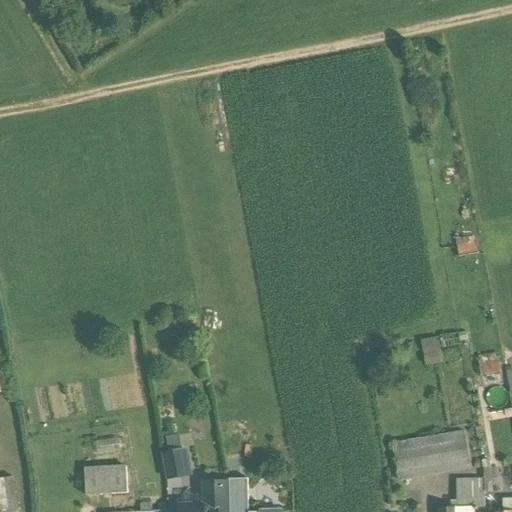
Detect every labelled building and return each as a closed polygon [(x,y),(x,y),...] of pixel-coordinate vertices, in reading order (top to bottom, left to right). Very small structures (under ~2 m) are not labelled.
[(475,238),(455,242),(459,258),(478,253),(475,238)] [(471,345),(454,347),(455,359),(472,357),(471,345)] [(449,349),(432,351),(434,368),(451,366),(449,349)] [(498,357),(478,360),(481,376),(501,372),(498,357)] [(180,434),(167,437),(169,450),(182,447),(180,434)] [(465,434),(393,446),(399,481),(471,469),(465,434)] [(186,452),(162,456),(167,480),(190,475),(186,452)] [(127,469),(84,471),(85,496),(128,494),(127,469)] [(497,470),(483,470),(484,480),(484,493),(499,493),(497,470)] [(484,480),(458,481),(459,509),(474,508),(485,508),(484,493),(484,480)] [(206,507),(181,508),(180,511),(215,511),(215,496),(222,496),(222,484),(205,484),(206,507)] [(222,484),(222,496),(215,496),(215,511),(229,511),(229,484),(222,484)] [(262,488),(248,489),(249,499),(263,499),(262,488)]
